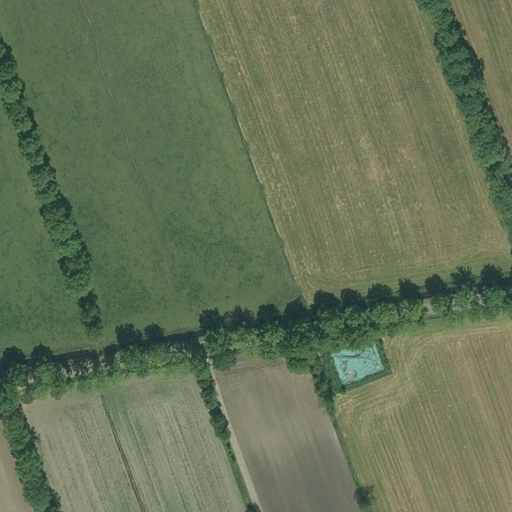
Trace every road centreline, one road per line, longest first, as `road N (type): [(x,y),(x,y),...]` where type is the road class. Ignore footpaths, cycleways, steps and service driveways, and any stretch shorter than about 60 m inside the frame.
road 1 (residential): [(0,382),(511,293)]
road 2 (track): [(51,511),(3,382)]
